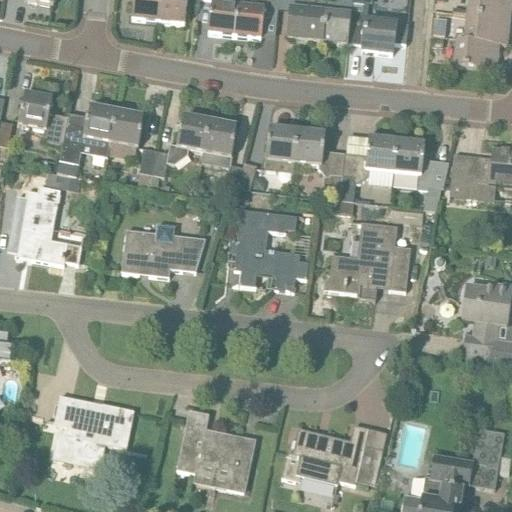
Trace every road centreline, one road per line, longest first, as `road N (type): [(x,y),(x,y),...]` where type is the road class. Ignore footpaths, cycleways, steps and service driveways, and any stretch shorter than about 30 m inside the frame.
road 1 (residential): [(511,114),(90,52)]
road 2 (residential): [(70,310),(72,334),(95,369),(115,379),(325,400),(359,379),(363,348),(348,339)]
road 3 (residential): [(348,339),(70,310)]
